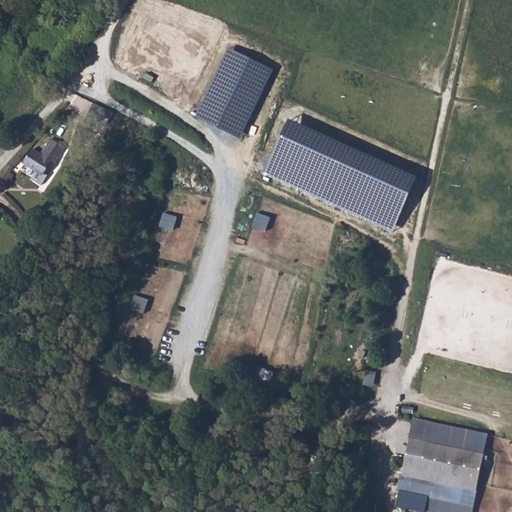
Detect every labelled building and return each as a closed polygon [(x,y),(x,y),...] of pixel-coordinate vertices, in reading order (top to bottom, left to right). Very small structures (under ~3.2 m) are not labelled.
[(273,70),(228,49),(196,117),(241,138),(273,70)] [(418,177),(289,120),(265,175),(394,231),(418,177)] [(56,150),(42,141),(32,157),(24,151),(15,165),(27,173),(28,172),(29,172),(23,182),(33,188),(39,178),(36,176),(43,165),(46,167),(56,150)] [(8,181),(2,175),(0,177),(0,182),(4,186),(8,181)] [(252,225),(266,230),(271,216),(257,211),(252,225)] [(145,314),(150,299),(136,294),(130,309),(145,314)] [(264,383),(267,367),(239,361),(235,377),(264,383)] [(413,417),(394,504),(435,511),(472,511),(487,433),(413,417)]
